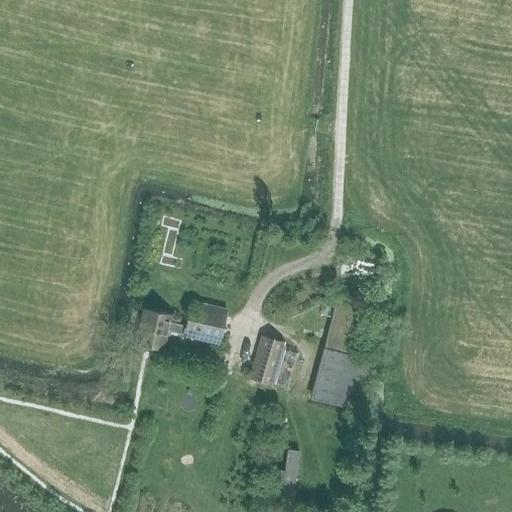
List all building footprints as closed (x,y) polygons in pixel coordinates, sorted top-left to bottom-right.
[(182,336),(218,344),(226,309),(190,301),(185,326),(169,322),(170,315),(143,309),(135,343),(162,349),(167,331),(183,334),(182,336)] [(307,397),(360,409),(364,373),(368,341),(371,313),(333,303),(332,307),(329,318),(307,397)] [(271,384),(283,342),(260,335),(247,377),(271,384)] [(262,408),(265,397),(257,395),(254,406),(262,408)] [(291,502),(298,452),(286,450),(284,470),(274,468),(270,494),(280,495),(280,500),(291,502)] [(302,457),(300,487),(312,488),(313,457),(302,457)]
